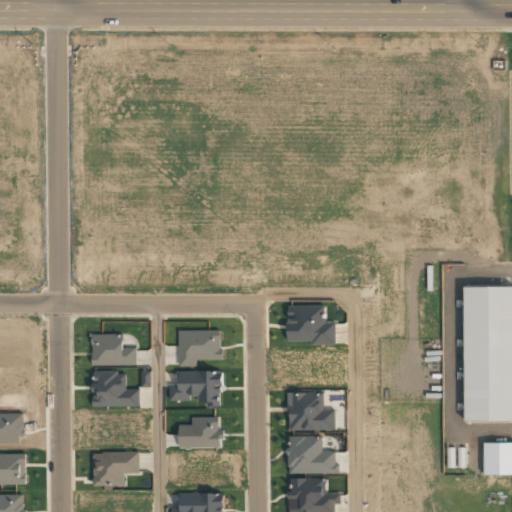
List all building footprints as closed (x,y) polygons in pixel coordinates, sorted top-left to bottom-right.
[(511,421),(465,421),(465,287),(511,287),(511,421)] [(170,400),(190,400),(190,395),(200,395),(200,405),(222,404),(222,370),(179,371),(179,383),(170,383),(170,400)] [(93,408),(140,406),(139,388),(127,389),(126,371),(93,372),(93,408)] [(141,386),(151,387),(151,373),(142,373),(141,386)] [(290,393),(291,430),(335,428),(334,409),(324,410),(324,392),(290,393)] [(511,442),(483,443),(484,475),(511,474),(511,442)] [(139,452),(94,452),(94,486),(126,486),(125,473),(140,473),(139,452)] [(171,511),(223,511),(223,493),(180,494),(180,507),(172,507),(171,511)]
